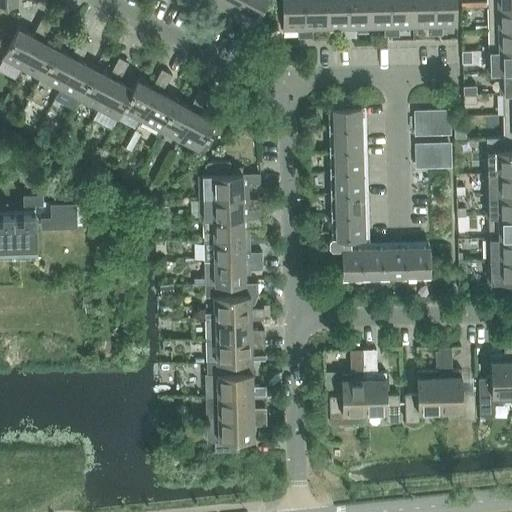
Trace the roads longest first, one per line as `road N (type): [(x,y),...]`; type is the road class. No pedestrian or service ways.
road 1 (residential): [(298,321),(292,81)]
road 2 (residential): [(298,321),(511,318)]
road 3 (residential): [(292,81),(259,80),(101,0)]
road 4 (residential): [(298,511),(298,321)]
road 5 (residential): [(292,81),(450,77)]
road 6 (unclassified): [(511,498),(380,511)]
